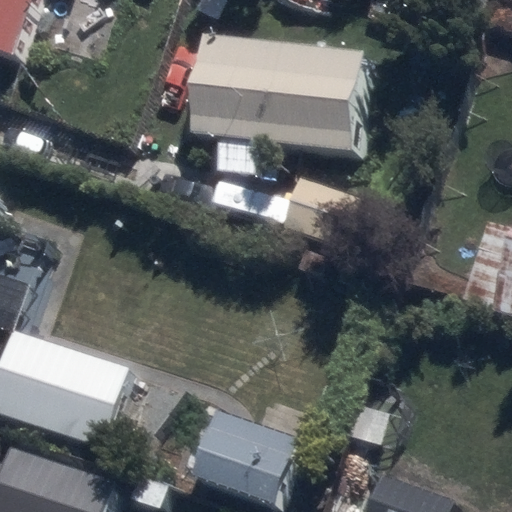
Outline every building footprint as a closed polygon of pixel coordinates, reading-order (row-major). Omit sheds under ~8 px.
[(0,0),(0,42),(22,50),(37,0),(0,0)] [(363,148),(372,49),(195,31),(186,132),(216,135),(213,167),(261,172),(264,139),(363,148)] [(0,330),(10,334),(29,278),(0,268),(0,212),(8,190),(0,187),(0,330)] [(461,293),(510,309),(511,309),(511,222),(486,214),(466,276),(461,293)] [(136,367),(19,328),(0,382),(0,410),(110,447),(136,367)] [(227,408),(203,474),(279,501),(303,435),(227,408)] [(114,511),(124,484),(18,445),(0,496),(0,511),(114,511)] [(456,511),(462,494),(390,469),(375,511),(456,511)]
